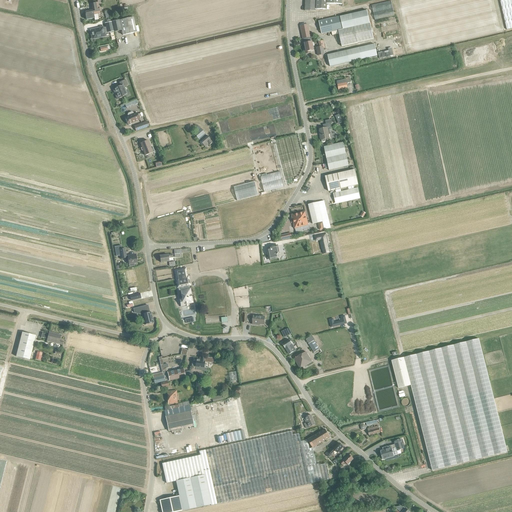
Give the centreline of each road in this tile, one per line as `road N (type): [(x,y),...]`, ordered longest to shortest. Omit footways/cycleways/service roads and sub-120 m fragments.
road 1 (unclassified): [(147,248),(263,235),(307,172),(289,0)]
road 2 (unclassified): [(431,511),(344,438),(273,348),(246,338),(201,340),(169,327)]
road 3 (track): [(129,212),(71,29),(0,11)]
road 4 (unclassified): [(147,248),(134,173),(75,0)]
road 5 (track): [(128,52),(138,95),(160,123),(298,90)]
road 6 (unclassified): [(147,511),(152,449),(142,363),(154,341)]
road 7 (unclassified): [(154,341),(0,304)]
road 8 (track): [(0,106),(120,137)]
